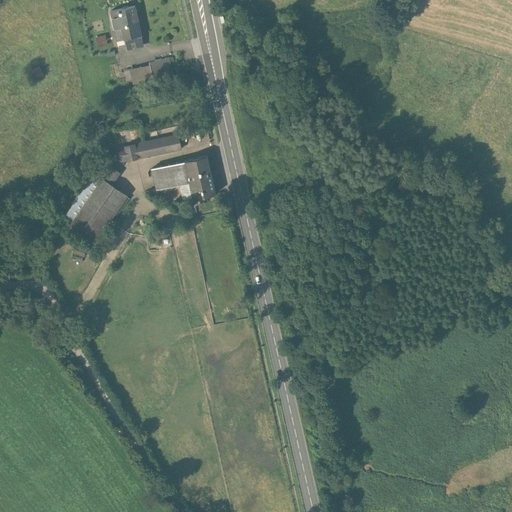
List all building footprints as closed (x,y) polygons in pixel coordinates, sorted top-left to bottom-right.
[(135,7),(109,13),(115,42),(124,40),(141,36),(135,7)] [(105,36),(95,38),(97,48),(107,45),(105,36)] [(141,36),(124,40),(126,52),(144,48),(141,36)] [(169,57),(149,62),(149,65),(153,81),(174,76),(169,57)] [(153,81),(149,65),(123,71),(126,81),(131,80),(132,85),(153,81)] [(43,76),(39,67),(29,71),(33,80),(43,76)] [(178,134),(116,147),(120,163),(182,150),(178,134)] [(207,156),(151,169),(156,190),(189,183),(193,200),(216,195),(207,156)] [(93,172),(112,185),(120,173),(101,160),(93,172)] [(112,185),(93,172),(60,223),(94,245),(127,194),(112,185)]
